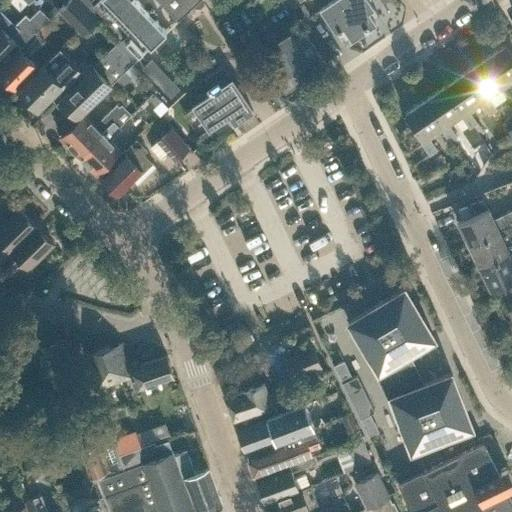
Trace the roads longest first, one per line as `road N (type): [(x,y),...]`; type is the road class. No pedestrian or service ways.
road 1 (residential): [(122,243),(347,88)]
road 2 (residential): [(405,210),(493,391),(511,407)]
road 3 (residential): [(180,337),(0,298)]
road 4 (residential): [(122,243),(0,119)]
road 5 (residential): [(242,511),(193,369)]
road 6 (residential): [(347,88),(405,210)]
